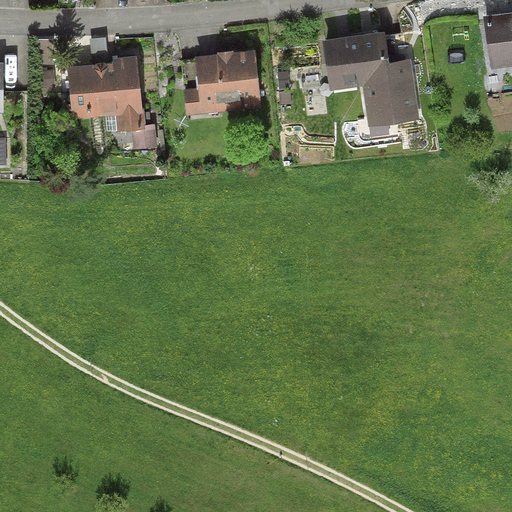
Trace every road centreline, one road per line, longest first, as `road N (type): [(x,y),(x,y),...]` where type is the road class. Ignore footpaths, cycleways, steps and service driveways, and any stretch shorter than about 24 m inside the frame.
road 1 (track): [(0,306),(131,392),(244,434),(401,511)]
road 2 (residential): [(0,19),(158,18),(305,0)]
